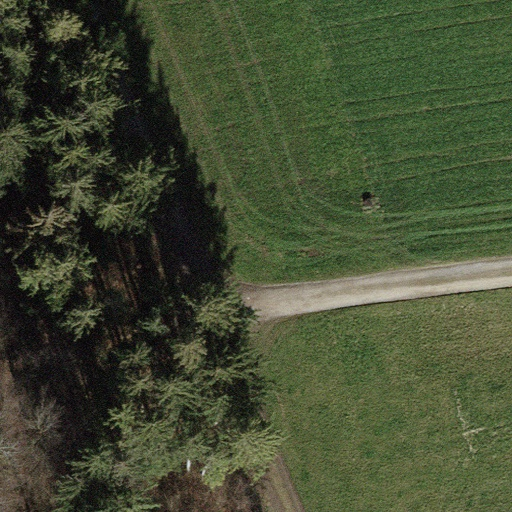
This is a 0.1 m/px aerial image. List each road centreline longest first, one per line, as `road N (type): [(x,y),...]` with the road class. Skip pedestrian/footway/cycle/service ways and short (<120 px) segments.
road 1 (track): [(221,301),(89,0)]
road 2 (track): [(511,268),(221,301)]
road 3 (track): [(221,301),(299,511)]
